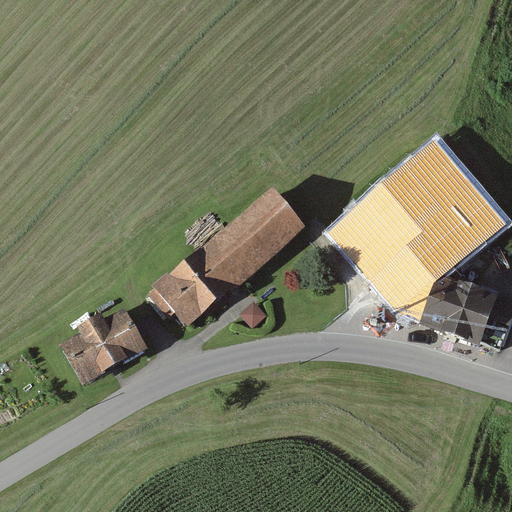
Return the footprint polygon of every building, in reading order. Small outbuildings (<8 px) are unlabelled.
[(436,156),(330,239),(394,320),(500,237),(436,156)] [(273,195),(147,302),(166,324),(176,316),(189,331),(305,233),(273,195)] [(500,309),(441,286),(424,330),(483,353),(500,309)] [(240,315),(253,329),(267,316),(254,302),(240,315)] [(125,318),(63,352),(85,391),(147,357),(125,318)]
